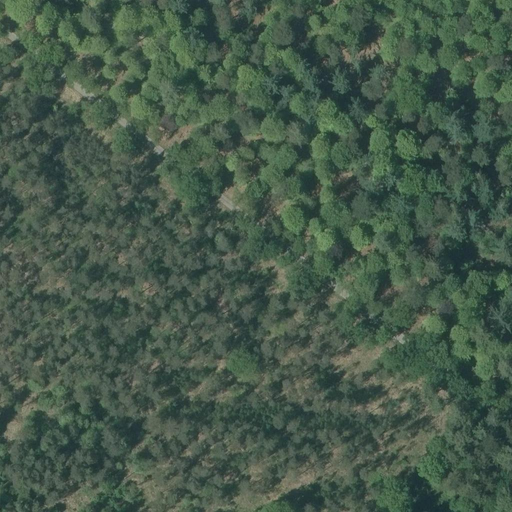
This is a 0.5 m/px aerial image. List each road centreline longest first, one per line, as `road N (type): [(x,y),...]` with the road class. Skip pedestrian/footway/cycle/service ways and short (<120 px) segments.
road 1 (unclassified): [(0,25),(511,426)]
road 2 (unknown): [(246,0),(283,20),(408,53),(511,118)]
